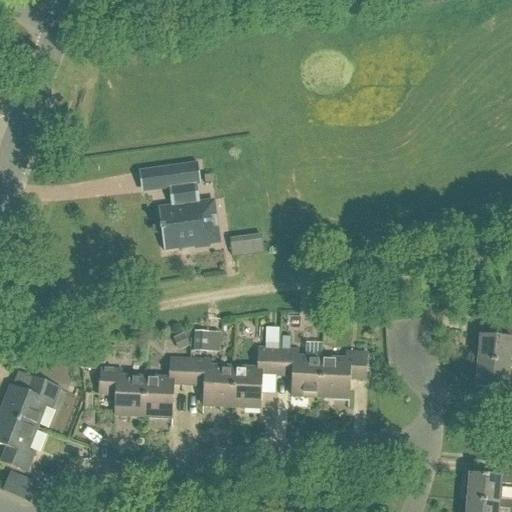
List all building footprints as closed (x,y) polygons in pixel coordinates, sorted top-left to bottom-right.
[(158,210),(164,253),(195,248),(195,251),(210,249),(209,245),(203,204),(195,205),(192,187),(201,186),(198,165),(161,170),(164,191),(172,190),(175,208),(158,210)] [(262,239),(229,243),(231,257),(264,253),(262,239)] [(477,363),(511,366),(511,360),(510,361),(511,342),(511,341),(511,324),(482,322),(481,338),(480,338),(477,363)] [(195,333),(194,354),(207,354),(208,334),(195,333)] [(171,342),(176,354),(187,349),(182,337),(171,342)] [(233,371),(231,408),(260,410),(262,378),(276,378),(278,352),(257,351),(256,372),(233,371)] [(83,352),(82,369),(93,370),(94,353),(83,352)] [(278,352),(276,378),(291,379),(290,397),(319,399),(321,362),(298,361),(298,353),(278,352)] [(321,362),(319,399),(348,400),(349,382),(365,383),(367,356),(345,355),(345,363),(321,362)] [(143,418),(172,419),(174,387),(188,388),(189,361),(169,360),(168,382),(145,381),(143,418)] [(189,361),(188,388),(203,388),(202,407),(231,408),(233,371),(209,370),(210,362),(189,361)] [(511,366),(477,363),(475,389),(499,391),(498,406),(511,407),(511,385),(508,385),(509,370),(511,369),(511,366)] [(114,416),(143,418),(145,381),(121,379),(121,371),(100,370),(98,397),(114,398),(114,416)] [(1,415),(35,429),(44,408),(51,410),(59,390),(35,380),(29,395),(12,389),(1,415)] [(1,464),(26,474),(34,453),(27,450),(35,429),(1,415),(0,418),(0,446),(7,449),(1,464)] [(469,477),(467,502),(511,505),(511,502),(499,501),(500,485),(511,486),(511,464),(494,463),(493,479),(469,477)] [(5,490),(4,491),(26,501),(30,500),(32,496),(36,485),(11,475),(5,490)] [(498,511),(498,510),(511,511),(511,505),(467,502),(465,511),(498,511)]
